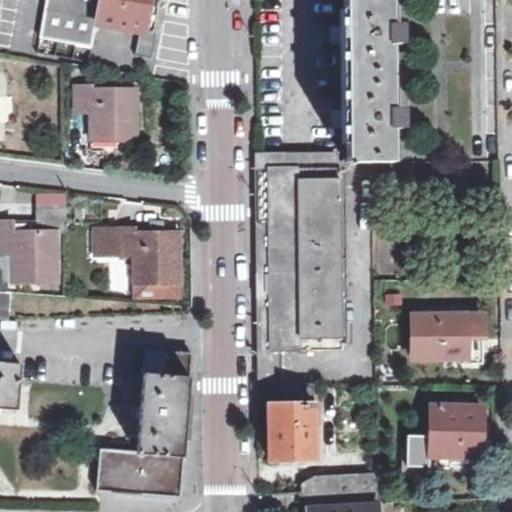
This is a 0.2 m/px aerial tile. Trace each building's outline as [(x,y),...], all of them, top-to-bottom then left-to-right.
[(38,0),(35,20),(86,30),(88,22),(146,32),(149,17),(152,0),(151,0),(38,0)] [(392,165),(392,129),(405,128),(404,107),(391,108),(389,44),(403,44),(403,23),(389,23),(388,0),(340,0),(345,168),(392,165)] [(83,45),(86,30),(35,20),(32,35),(83,45)] [(74,113),(90,113),(90,141),(136,140),(135,90),(91,90),(90,87),(74,88),(74,113)] [(267,173),(339,171),(339,153),(256,154),(259,381),(269,381),(273,381),(274,351),(268,351),(267,173)] [(341,350),(339,171),(267,173),(268,351),(274,351),(341,350)] [(50,195),(36,195),(36,207),(50,207),(50,195)] [(50,195),(50,207),(64,207),(64,195),(50,195)] [(0,255),(11,256),(11,282),(56,281),(56,232),(67,232),(67,207),(64,207),(50,207),(36,207),(35,232),(13,232),(13,229),(0,229),(0,255)] [(136,229),(107,229),(108,255),(135,255),(136,297),(181,296),(180,234),(164,233),(164,223),(151,223),(152,233),(136,233),(136,229)] [(108,255),(107,229),(94,229),(94,255),(108,255)] [(0,282),(11,282),(11,256),(0,255),(0,282)] [(0,319),(8,320),(10,291),(0,290),(0,319)] [(411,357),(465,357),(466,314),(412,313),(411,357)] [(143,375),(161,376),(164,351),(145,349),(143,375)] [(164,351),(161,376),(189,379),(192,353),(164,351)] [(0,362),(0,409),(16,410),(20,364),(0,362)] [(184,432),(189,379),(161,376),(143,375),(137,454),(100,451),(96,489),(178,497),(184,432)] [(315,383),(273,381),(269,381),(269,460),(316,459),(315,383)] [(428,456),(479,457),(481,406),(430,406),(428,456)] [(380,501),(380,472),(315,475),(300,483),(301,505),(380,501)]
